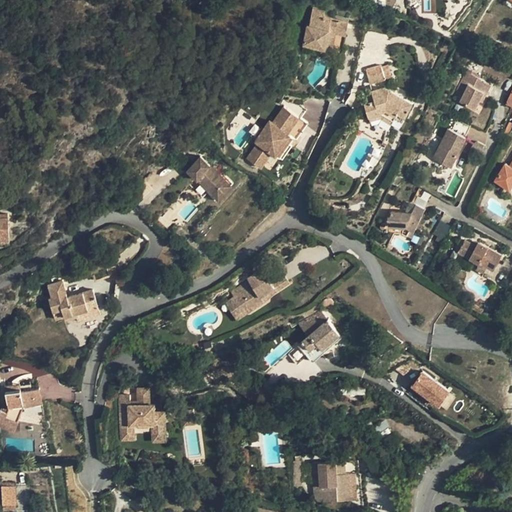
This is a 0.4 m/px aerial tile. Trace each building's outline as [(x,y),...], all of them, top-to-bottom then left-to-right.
[(362,14),(323,6),(321,16),(316,15),(312,37),(336,42),(340,25),(358,29),(362,14)] [(389,63),(365,69),(369,84),(393,78),(389,63)] [(486,89),(471,81),(463,97),(478,104),(486,89)] [(426,99),(397,83),(384,86),(387,97),(376,101),(379,114),(391,111),(391,108),(395,106),(417,117),(426,99)] [(282,150),(285,152),(295,139),(291,136),(296,128),(304,133),(305,132),(309,134),(318,120),(293,102),(281,120),(277,118),(263,137),(268,140),(256,155),(271,165),(282,150)] [(467,134),(451,126),(436,154),(453,163),(467,134)] [(295,139),(285,152),(290,154),(304,133),(296,128),(291,136),(295,139)] [(165,162),(172,168),(192,152),(181,143),(165,162)] [(192,152),(172,168),(194,186),(191,189),(202,199),(223,176),(212,165),(210,168),(201,160),(206,155),(199,149),(194,154),(192,152)] [(511,184),(511,167),(506,164),(497,180),(509,188),(511,184)] [(116,194),(110,199),(116,205),(121,200),(116,194)] [(387,218),(387,225),(403,224),(410,227),(413,228),(426,205),(411,199),(404,209),(391,209),(391,217),(387,218)] [(0,240),(9,240),(7,218),(0,218),(0,240)] [(403,224),(387,225),(387,231),(399,230),(406,234),(410,227),(403,224)] [(464,241),(458,254),(491,271),(499,254),(474,242),(472,245),(464,241)] [(109,276),(104,261),(90,267),(95,281),(109,276)] [(266,274),(257,279),(267,286),(278,295),(279,296),(293,288),(286,276),(273,284),(266,274)] [(49,300),(53,312),(61,309),(64,317),(65,320),(76,316),(89,312),(87,309),(98,305),(92,290),(67,298),(62,282),(48,287),(52,299),(49,300)] [(252,309),(262,303),(240,286),(231,292),(235,297),(241,307),(248,303),(252,309)] [(241,307),(235,297),(226,303),(236,319),(252,309),(248,303),(241,307)] [(324,300),(323,301),(323,302),(323,304),(323,306),(324,307),(325,308),(327,309),(329,309),(330,308),(331,308),(332,307),(333,305),(333,303),(333,302),(333,301),(332,300),(330,299),(328,298),(327,298),(325,299),(324,300)] [(100,313),(98,305),(87,309),(89,312),(76,316),(77,321),(100,313)] [(61,309),(53,312),(55,320),(64,317),(61,309)] [(323,349),(340,334),(320,311),(299,323),(309,335),(297,345),(298,345),(289,354),(297,364),(308,356),(311,359),(312,358),(313,360),(324,351),(323,349)] [(346,341),(340,334),(323,349),(324,351),(325,352),(334,344),(337,348),(346,341)] [(403,375),(418,365),(410,360),(395,369),(403,375)] [(410,387),(437,409),(450,393),(423,371),(410,387)] [(117,390),(119,435),(133,435),(132,420),(151,419),(151,428),(164,427),(163,406),(153,406),(153,399),(148,399),(147,383),(136,383),(136,396),(136,399),(128,400),(128,396),(128,390),(117,390)] [(0,426),(14,431),(18,421),(23,406),(30,405),(42,403),(39,387),(20,390),(20,389),(5,391),(7,400),(9,408),(7,413),(0,410),(0,426)] [(0,410),(7,413),(9,408),(7,400),(0,410)] [(23,406),(18,421),(24,423),(30,405),(23,406)] [(375,434),(378,432),(383,430),(387,427),(388,426),(385,421),(372,428),(375,434)] [(164,427),(151,428),(151,436),(164,435),(164,427)] [(383,430),(378,432),(381,440),(391,435),(387,427),(383,430)] [(320,463),(328,463),(327,454),(312,454),(313,476),(320,475),(320,463)] [(344,462),(328,463),(320,463),(320,475),(313,476),(314,488),(314,501),(330,500),(330,502),(338,501),(338,500),(338,493),(350,491),(349,473),(345,473),(344,462)] [(355,472),(349,473),(350,491),(338,493),(338,500),(356,498),(355,472)] [(3,505),(15,505),(14,486),(1,487),(3,505)] [(314,501),(314,488),(305,489),(306,502),(314,501)]
